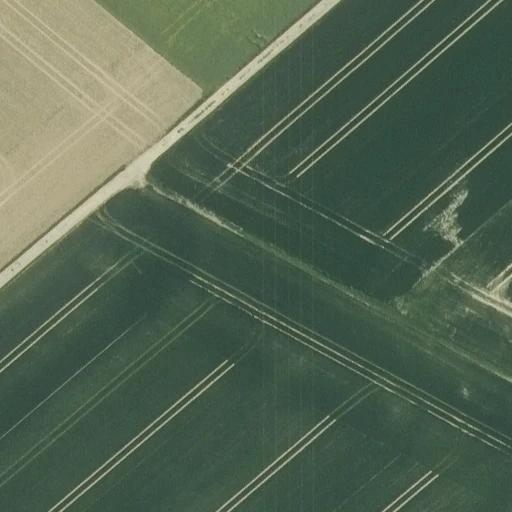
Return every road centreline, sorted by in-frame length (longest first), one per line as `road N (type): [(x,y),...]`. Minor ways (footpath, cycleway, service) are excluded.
road 1 (track): [(122,181),(511,384)]
road 2 (track): [(0,285),(333,0)]
